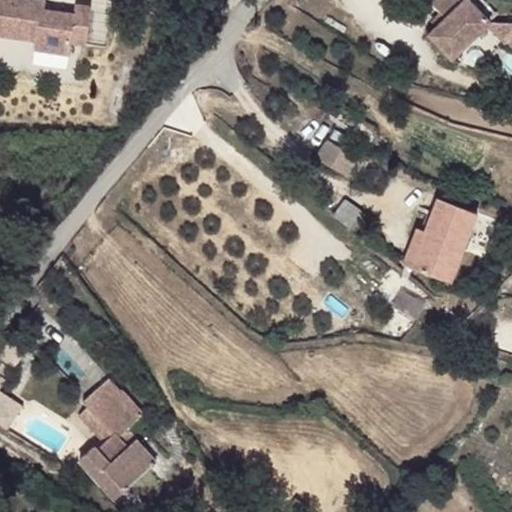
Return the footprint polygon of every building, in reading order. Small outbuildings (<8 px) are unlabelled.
[(32,0),(0,0),(0,34),(36,40),(35,49),(69,54),(71,42),(87,44),(93,7),(76,4),(75,13),(44,8),(32,6),(32,0)] [(45,0),(32,0),(32,6),(44,8),(45,0)] [(491,21),(470,0),(428,0),(441,13),(446,19),(439,26),(429,35),(453,58),(488,25),(490,22),(491,21)] [(446,19),(441,13),(434,21),(439,26),(446,19)] [(511,24),(490,22),(488,25),(511,45),(511,24)] [(345,136),(335,130),(330,139),(339,145),(345,136)] [(317,158),(346,174),(358,156),(339,145),(328,138),(317,158)] [(478,212),(439,197),(427,231),(413,267),(451,282),(478,212)] [(345,200),(333,216),(356,232),(368,215),(345,200)] [(413,267),(427,231),(418,227),(403,264),(413,267)] [(27,347),(16,339),(9,339),(0,354),(0,359),(2,361),(10,366),(13,367),(27,347)] [(10,366),(2,361),(0,363),(0,374),(3,376),(10,366)] [(3,376),(0,374),(0,424),(8,430),(23,405),(0,388),(0,385),(5,378),(3,376)] [(143,413),(122,389),(120,390),(109,378),(98,387),(82,401),(86,407),(77,416),(104,442),(98,448),(95,445),(80,457),(115,498),(157,462),(127,428),(143,413)]
